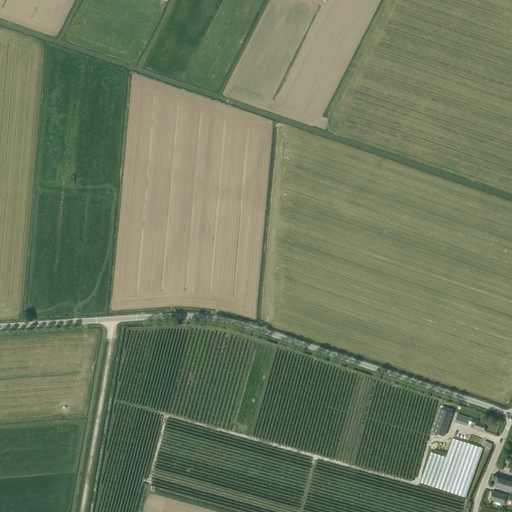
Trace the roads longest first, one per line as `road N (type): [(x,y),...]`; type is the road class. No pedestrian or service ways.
road 1 (unclassified): [(511,415),(213,318),(0,326)]
road 2 (unknown): [(79,511),(109,319)]
